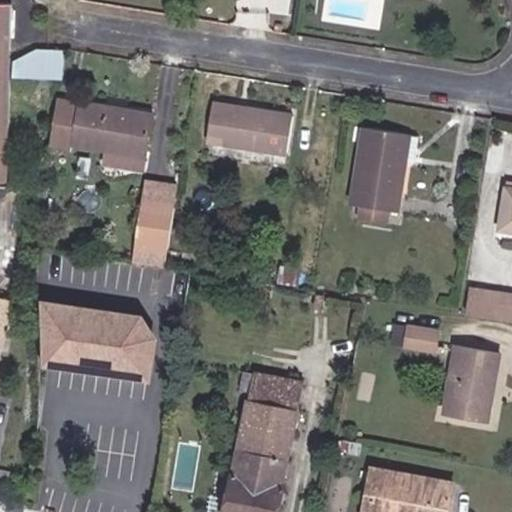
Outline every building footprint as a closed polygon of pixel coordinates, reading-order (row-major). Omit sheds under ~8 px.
[(0,183),(7,183),(11,2),(0,2),(0,183)] [(152,114),(81,100),(81,104),(60,100),(53,145),(70,149),(71,144),(104,150),(103,163),(143,170),(152,114)] [(293,116),(213,103),(207,141),(286,154),(293,116)] [(410,134),(363,126),(352,205),(362,205),(360,219),(385,223),(387,210),(397,211),(410,134)] [(175,204),(178,185),(147,180),(144,200),(175,204)] [(511,187),(505,187),(499,230),(511,231),(511,187)] [(168,248),(175,204),(144,200),(137,243),(168,248)] [(35,247),(53,249),(54,238),(36,236),(35,247)] [(165,265),(168,248),(137,243),(135,260),(165,265)] [(465,312),(490,316),(492,299),(468,295),(465,312)] [(0,375),(16,303),(0,297),(0,375)] [(143,317),(38,301),(41,367),(150,385),(157,340),(143,317)] [(440,329),(408,324),(405,347),(436,352),(440,329)] [(491,369),(497,371),(500,353),(456,345),(444,412),(489,420),(493,399),(487,398),(491,369)] [(493,399),(497,371),(491,369),(487,398),(493,399)] [(277,511),(304,385),(244,371),(241,383),(252,385),(225,511),(277,511)] [(362,511),(448,511),(454,483),(371,466),(362,511)] [(0,482),(7,484),(9,473),(0,471),(0,482)]
